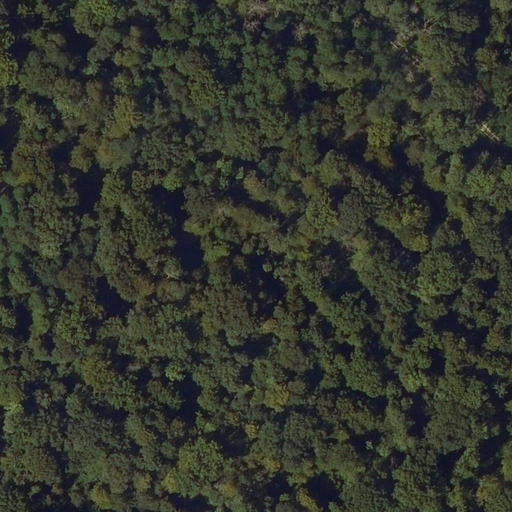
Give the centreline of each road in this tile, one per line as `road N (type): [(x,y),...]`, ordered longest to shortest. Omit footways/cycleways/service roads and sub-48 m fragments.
road 1 (track): [(511,85),(0,180)]
road 2 (track): [(377,0),(511,127)]
